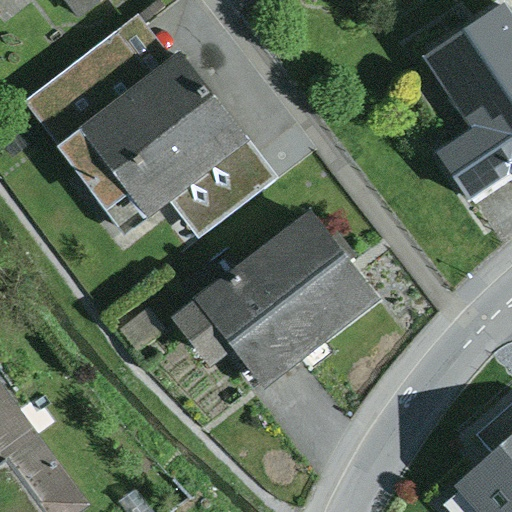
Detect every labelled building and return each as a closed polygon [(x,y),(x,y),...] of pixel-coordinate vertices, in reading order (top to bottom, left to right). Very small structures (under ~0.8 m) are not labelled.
[(64,0),(77,17),(98,0),(64,0)] [(511,6),(508,0),(502,0),(423,51),(472,127),(439,148),(469,194),(511,166),(511,6)] [(58,142),(171,55),(140,14),(27,101),(58,142)] [(171,55),(58,142),(125,227),(247,135),(181,48),(171,55)] [(311,211),(172,317),(210,367),(237,346),(263,381),(375,295),(311,211)] [(0,380),(0,511),(74,511),(90,501),(0,380)] [(511,511),(511,432),(455,482),(481,511),(511,511)]
